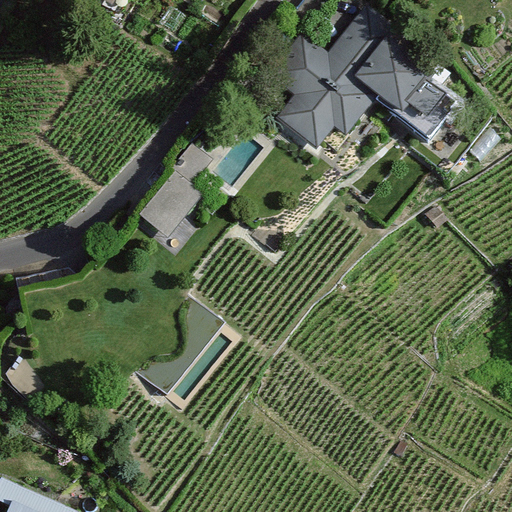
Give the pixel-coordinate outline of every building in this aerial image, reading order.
[(393,32),(367,11),(329,59),(307,41),(277,80),(300,97),(281,121),(321,152),(339,130),(347,136),(380,92),(401,108),(428,73),(386,41),(393,32)] [(174,170),(178,173),(195,187),(215,162),(193,145),(174,170)] [(195,187),(178,173),(142,218),(170,240),(206,195),(195,187)] [(435,202),(426,209),(436,224),(446,218),(435,202)] [(157,356),(142,372),(169,397),(174,390),(186,399),(233,342),(221,331),(225,325),(189,297),(181,316),(185,335),(181,348),(171,354),(157,356)] [(70,511),(4,483),(0,492),(0,503),(13,509),(11,511),(70,511)]
